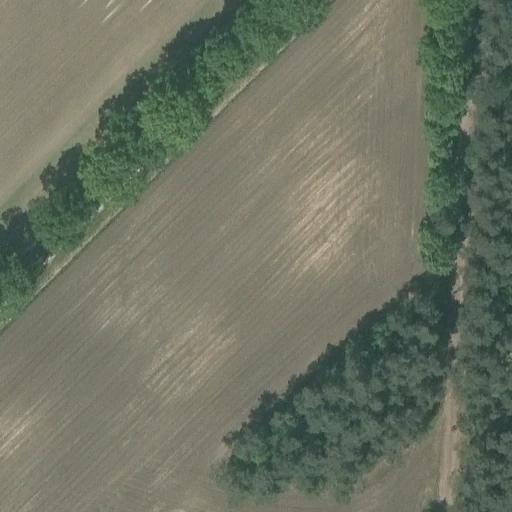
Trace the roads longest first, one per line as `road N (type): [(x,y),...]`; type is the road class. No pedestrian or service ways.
road 1 (track): [(470,0),(440,511)]
road 2 (unclassified): [(0,292),(295,0)]
